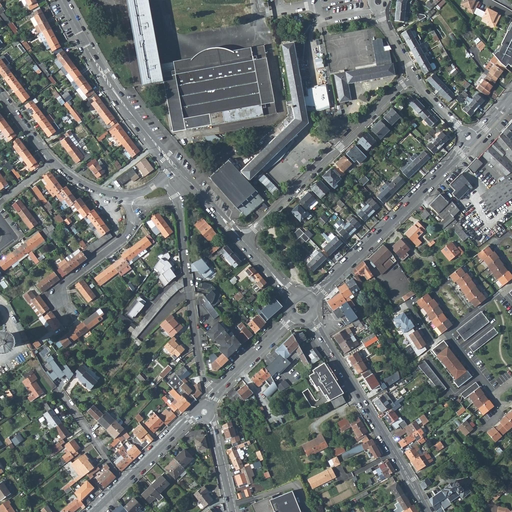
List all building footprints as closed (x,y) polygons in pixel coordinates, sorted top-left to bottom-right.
[(24,0),(26,3),(30,9),(38,5),(35,0),(24,0)] [(126,0),(142,86),(164,81),(160,64),(158,50),(157,45),(152,16),(148,0),(126,0)] [(148,0),(152,16),(157,45),(159,36),(160,29),(160,25),(160,21),(160,18),(159,15),(159,12),(157,8),(156,4),(155,1),(153,0),(148,0)] [(430,11),(431,11),(431,10),(432,9),(433,8),(435,7),(435,6),(437,4),(439,2),(435,0),(434,0),(431,4),(428,3),(425,7),(430,11)] [(472,13),(479,2),(475,0),(463,0),(462,3),(468,7),(466,10),(472,13)] [(396,12),(405,13),(409,13),(410,4),(397,2),(396,12)] [(423,6),(420,11),(426,14),(428,13),(429,12),(430,11),(425,7),(423,6)] [(34,17),(38,24),(46,20),(39,7),(33,11),(36,16),(34,17)] [(488,23),(494,27),(500,16),(496,13),(497,12),(488,7),(483,16),(489,20),(488,23)] [(0,14),(7,23),(9,21),(3,12),(0,14)] [(396,12),(395,21),(405,22),(405,13),(396,12)] [(34,17),(30,19),(34,27),(38,24),(34,17)] [(38,24),(42,32),(50,28),(46,20),(38,24)] [(8,25),(16,35),(18,33),(16,29),(17,29),(13,23),(8,25)] [(497,49),(492,55),(493,56),(497,61),(505,67),(508,64),(510,66),(511,63),(511,60),(511,61),(511,59),(511,23),(509,30),(508,29),(500,43),(501,43),(498,50),(497,49)] [(50,28),(42,32),(46,40),(54,35),(50,28)] [(406,41),(414,37),(409,29),(401,33),(406,41)] [(406,41),(410,50),(418,45),(421,44),(419,40),(421,39),(418,34),(414,37),(406,41)] [(54,54),(61,48),(54,35),(46,40),(50,47),(54,54)] [(25,51),(16,39),(11,44),(13,47),(16,45),(22,53),(25,51)] [(42,42),(46,49),(50,47),(46,40),(42,42)] [(480,50),(485,46),(480,41),(475,45),(480,50)] [(22,43),(27,50),(30,48),(25,42),(22,43)] [(287,115),(289,117),(282,124),(278,128),(282,132),(242,172),(249,180),(308,123),(294,43),(283,45),(293,106),(287,107),(289,114),(287,115)] [(265,45),(231,51),(228,49),(224,48),(221,47),(218,47),(214,48),(212,48),(211,48),(206,50),(202,51),(199,53),(196,55),(193,57),(160,64),(164,81),(174,132),(277,112),(266,50),(265,45)] [(415,58),(423,53),(426,51),(424,47),(421,49),(418,45),(410,50),(415,58)] [(63,66),(71,61),(61,48),(54,54),(58,58),(63,66)] [(25,51),(22,53),(27,60),(31,58),(25,51)] [(415,58),(419,66),(430,60),(432,59),(429,54),(425,56),(423,53),(415,58)] [(497,79),(505,67),(497,61),(493,56),(489,62),(490,63),(494,65),(489,72),(488,73),(497,79)] [(55,61),(60,68),(63,66),(58,58),(55,61)] [(430,60),(419,66),(424,74),(435,68),(435,66),(433,63),(432,62),(430,60)] [(71,61),(63,66),(69,73),(76,68),(71,61)] [(6,66),(0,70),(0,72),(4,78),(11,73),(9,70),(13,67),(9,63),(6,66)] [(48,78),(51,76),(41,63),(38,65),(48,78)] [(394,75),(392,63),(334,74),(338,101),(350,99),(348,83),(394,75)] [(494,65),(490,63),(485,69),(489,72),(494,65)] [(41,72),(36,65),(31,68),(37,75),(41,72)] [(63,66),(60,68),(66,75),(69,73),(63,66)] [(76,68),(69,73),(74,80),(81,74),(76,68)] [(16,79),(11,73),(4,78),(9,85),(16,79)] [(66,75),(71,82),(74,80),(69,73),(66,75)] [(445,85),(434,73),(428,80),(438,91),(445,85)] [(497,79),(488,73),(486,75),(487,76),(495,82),(497,79)] [(86,81),(81,74),(74,80),(79,87),(86,81)] [(495,82),(487,76),(478,89),(488,96),(490,92),(489,91),(496,82),(495,82)] [(16,79),(9,85),(15,92),(22,87),(16,79)] [(71,82),(76,89),(77,88),(79,87),(74,80),(71,82)] [(86,97),(94,91),(86,81),(79,87),(86,97)] [(449,102),(455,96),(445,85),(438,91),(449,102)] [(15,92),(22,102),(29,97),(22,87),(15,92)] [(79,87),(77,88),(84,98),(86,97),(79,87)] [(59,95),(54,89),(51,91),(56,98),(59,95)] [(69,94),(64,89),(59,93),(64,98),(69,94)] [(95,93),(88,99),(99,114),(107,108),(95,93)] [(456,98),(460,102),(465,97),(461,93),(456,98)] [(470,101),(477,108),(484,100),(477,93),(471,100),(470,101)] [(409,95),(405,100),(420,116),(426,109),(416,98),(414,100),(409,95)] [(40,110),(32,100),(25,106),(32,116),(40,110)] [(63,103),(68,110),(71,108),(66,102),(66,101),(64,102),(63,103)] [(470,101),(463,109),(470,116),(477,108),(470,101)] [(399,110),(400,111),(403,107),(398,102),(395,106),(399,110)] [(68,110),(77,122),(80,120),(73,110),(71,108),(68,110)] [(107,108),(99,114),(108,125),(110,124),(112,127),(118,123),(107,108)] [(400,116),(392,108),(383,116),(391,124),(400,116)] [(437,120),(426,109),(420,116),(431,127),(437,120)] [(40,110),(32,116),(38,122),(45,117),(40,110)] [(45,117),(38,122),(43,130),(50,124),(54,121),(49,114),(45,117)] [(3,118),(0,120),(0,128),(1,130),(8,125),(3,118)] [(388,129),(380,120),(371,129),(380,138),(386,133),(386,132),(388,129)] [(511,122),(482,155),(503,176),(502,177),(504,179),(487,190),(479,196),(486,205),(491,212),(511,196),(511,122)] [(122,143),(129,138),(118,123),(112,127),(111,128),(112,130),(122,143)] [(50,124),(43,130),(48,137),(56,131),(50,124)] [(9,141),(16,135),(8,125),(1,130),(9,141)] [(118,146),(122,143),(112,130),(108,134),(118,146)] [(65,134),(67,137),(60,142),(68,152),(82,142),(81,140),(75,144),(69,136),(72,133),(70,131),(65,134)] [(449,138),(442,131),(435,138),(442,146),(449,138)] [(376,141),(367,132),(359,141),(367,149),(376,141)] [(208,140),(213,142),(214,139),(219,141),(220,138),(211,133),(208,140)] [(26,148),(18,138),(14,142),(16,145),(14,147),(19,154),(26,148)] [(132,157),(139,151),(129,138),(122,143),(132,157)] [(442,146),(435,138),(427,146),(434,153),(442,146)] [(76,163),(83,158),(85,161),(91,156),(88,153),(84,156),(83,155),(85,153),(80,147),(84,144),(82,142),(68,152),(76,163)] [(367,156),(355,144),(346,153),(354,162),(357,159),(360,162),(367,156)] [(26,148),(19,154),(24,161),(31,155),(26,148)] [(416,158),(413,155),(410,158),(419,168),(431,157),(424,150),(416,158)] [(31,170),(39,165),(31,155),(24,161),(31,170)] [(352,164),(344,155),(335,164),(337,166),(334,169),(342,177),(345,174),(344,172),(352,164)] [(402,171),(409,178),(419,168),(410,158),(408,156),(406,159),(408,161),(401,167),(403,170),(402,171)] [(97,161),(94,158),(86,164),(97,178),(105,172),(101,168),(104,166),(99,160),(97,161)] [(136,164),(145,176),(154,169),(145,158),(136,164)] [(473,172),(482,163),(476,158),(467,167),(473,172)] [(251,183),(229,160),(210,178),(240,210),(240,209),(247,217),(257,208),(265,199),(258,192),(259,191),(253,186),(251,183)] [(121,167),(116,161),(113,163),(118,170),(121,167)] [(11,170),(13,169),(8,162),(4,165),(5,165),(9,172),(11,170)] [(341,179),(331,169),(323,177),(333,187),(341,179)] [(50,172),(43,177),(50,187),(57,181),(50,172)] [(463,175),(461,173),(449,185),(455,191),(452,194),(453,195),(452,196),(454,197),(455,197),(458,200),(472,186),(463,175)] [(0,189),(3,187),(4,189),(8,186),(0,174),(0,189)] [(133,176),(130,179),(133,182),(139,177),(136,174),(133,176)] [(363,186),(369,180),(364,174),(363,175),(358,180),(363,186)] [(405,182),(399,175),(390,183),(388,186),(394,192),(405,182)] [(63,188),(57,181),(50,187),(47,189),(53,196),(55,194),(63,188)] [(317,186),(316,184),(312,188),(322,199),(330,191),(321,182),(317,186)] [(394,192),(388,186),(385,182),(379,188),(382,192),(377,196),(384,203),(394,192)] [(41,194),(35,186),(32,189),(38,197),(41,194)] [(61,201),(71,193),(66,186),(63,188),(55,194),(61,201)] [(459,211),(443,192),(443,191),(429,206),(442,220),(441,221),(446,225),(445,226),(449,230),(450,229),(453,227),(452,226),(457,222),(452,217),(459,211)] [(316,199),(309,192),(301,199),(302,200),(300,203),(309,212),(311,209),(309,206),(316,199)] [(76,200),(71,193),(61,201),(66,208),(70,205),(76,200)] [(43,204),(47,201),(41,194),(38,197),(43,204)] [(365,202),(367,204),(365,207),(372,214),(380,207),(370,196),(365,202)] [(76,200),(70,205),(75,212),(78,210),(85,204),(80,197),(76,200)] [(336,202),(341,207),(345,204),(339,199),(336,202)] [(20,200),(12,206),(20,216),(28,210),(20,200)] [(48,211),(53,208),(47,201),(43,204),(48,211)] [(90,212),(85,204),(78,210),(83,217),(90,212)] [(308,215),(299,205),(292,212),(302,221),(308,215)] [(357,214),(364,221),(372,214),(365,207),(357,214)] [(90,212),(83,217),(88,224),(89,224),(99,216),(93,209),(90,212)] [(30,229),(38,223),(28,210),(20,216),(30,229)] [(423,220),(429,214),(424,210),(419,215),(423,220)] [(173,232),(159,213),(146,223),(156,235),(161,232),(165,238),(173,232)] [(63,221),(64,221),(58,214),(53,217),(57,222),(60,223),(63,221)] [(347,218),(350,221),(346,225),(353,232),(361,225),(351,214),(347,218)] [(104,223),(99,216),(89,224),(94,231),(96,229),(104,223)] [(323,225),(325,222),(320,217),(317,220),(323,225)] [(213,230),(203,218),(194,225),(209,242),(217,235),(213,230)] [(418,237),(427,230),(419,221),(407,233),(418,245),(422,242),(418,237)] [(446,225),(441,221),(438,224),(445,232),(446,233),(449,230),(445,226),(446,225)] [(102,236),(105,234),(108,231),(109,230),(104,223),(96,229),(102,236)] [(42,230),(46,235),(53,229),(55,228),(53,224),(46,229),(45,228),(42,230)] [(453,227),(450,229),(453,232),(454,230),(464,241),(468,236),(461,228),(461,229),(456,224),(453,227)] [(353,232),(346,225),(344,227),(341,225),(336,230),(346,240),(353,232)] [(99,238),(102,236),(96,229),(94,231),(93,232),(98,239),(99,238)] [(296,241),(301,236),(303,234),(299,229),(294,234),(296,241)] [(309,238),(313,234),(308,229),(304,233),(309,238)] [(44,240),(38,232),(25,242),(31,250),(44,240)] [(306,241),(309,238),(304,233),(303,234),(301,236),(306,241)] [(154,242),(148,234),(131,247),(140,258),(147,252),(144,249),(154,242)] [(324,236),(330,242),(336,249),(342,243),(336,236),(332,240),(326,234),(324,236)] [(406,252),(409,249),(400,239),(395,243),(396,244),(391,248),(402,260),(408,255),(406,252)] [(435,242),(432,239),(425,246),(428,248),(435,242)] [(87,247),(88,247),(82,240),(79,243),(84,250),(87,247)] [(12,253),(17,260),(27,253),(31,250),(25,242),(12,253)] [(323,248),(330,255),(336,249),(330,242),(323,248)] [(459,247),(457,249),(452,242),(441,251),(449,261),(456,255),(459,258),(464,253),(459,247)] [(217,243),(206,252),(209,256),(220,247),(217,243)] [(241,262),(226,245),(219,252),(221,254),(222,253),(225,257),(224,258),(230,266),(232,265),(234,268),(241,262)] [(383,245),(368,259),(371,262),(370,263),(372,266),(373,264),(377,268),(381,274),(393,262),(388,257),(391,254),(383,245)] [(498,279),(503,285),(511,278),(511,276),(509,273),(511,272),(510,270),(507,271),(504,267),(506,266),(504,264),(503,265),(499,260),(501,259),(500,257),(498,258),(495,253),(497,252),(495,250),(492,252),(489,248),(491,246),(489,245),(477,254),(482,260),(483,259),(488,266),(493,273),(492,273),(497,279),(498,279)] [(122,256),(128,264),(129,265),(140,258),(131,247),(121,255),(122,256)] [(320,265),(326,259),(316,249),(310,255),(313,258),(320,265)] [(27,253),(37,266),(41,263),(39,261),(37,259),(31,250),(27,253)] [(80,264),(86,259),(86,258),(85,257),(88,255),(84,250),(74,257),(80,264)] [(160,274),(172,266),(174,264),(171,260),(169,261),(168,260),(170,257),(168,252),(163,254),(153,268),(158,271),(160,274)] [(221,254),(219,252),(211,258),(213,261),(221,254)] [(11,265),(13,268),(19,263),(17,260),(12,253),(0,261),(0,271),(1,273),(11,265)] [(74,257),(72,254),(65,260),(67,262),(74,257)] [(112,264),(118,272),(128,264),(122,256),(112,264)] [(72,269),(80,264),(74,257),(67,262),(72,269)] [(205,278),(212,272),(207,265),(209,263),(204,257),(191,264),(192,271),(198,270),(198,272),(203,278),(205,278)] [(313,258),(307,264),(314,271),(320,265),(313,258)] [(356,275),(357,276),(365,271),(371,280),(375,278),(362,261),(353,270),(356,275)] [(57,271),(62,277),(72,269),(67,262),(60,268),(57,271)] [(94,278),(100,286),(118,272),(112,264),(94,278)] [(128,264),(118,272),(120,274),(130,267),(129,265),(128,264)] [(160,274),(158,277),(165,286),(173,278),(176,276),(172,271),(175,270),(172,266),(160,274)] [(258,282),(262,278),(253,268),(251,269),(249,267),(245,270),(250,276),(251,275),(257,283),(258,282)] [(460,268),(448,277),(449,279),(451,277),(454,282),(454,283),(455,285),(457,283),(461,287),(458,289),(460,291),(462,290),(465,294),(463,296),(464,298),(466,297),(469,301),(468,302),(470,304),(472,303),(475,307),(485,299),(480,293),(474,287),(475,286),(470,280),(471,279),(466,273),(465,274),(460,268)] [(37,284),(43,292),(60,279),(54,272),(37,284)] [(136,337),(170,297),(175,293),(178,290),(183,286),(182,279),(182,278),(180,280),(178,282),(169,289),(164,293),(136,327),(134,329),(131,333),(136,337)] [(252,287),(256,292),(260,289),(261,289),(267,284),(262,278),(258,282),(257,283),(252,287)] [(354,281),(352,278),(345,283),(351,293),(355,291),(359,288),(354,281)] [(359,288),(359,289),(364,286),(359,278),(354,281),(359,288)] [(83,280),(75,285),(85,299),(93,293),(83,280)] [(218,298),(221,295),(211,284),(201,281),(200,288),(207,290),(209,292),(204,296),(205,298),(208,302),(212,307),(219,301),(218,298)] [(351,293),(345,283),(337,288),(340,292),(350,307),(354,305),(350,298),(348,295),(351,293)] [(403,296),(405,300),(416,292),(413,288),(403,296)] [(39,295),(35,298),(30,291),(23,296),(39,318),(50,310),(39,295)] [(239,292),(233,297),(237,302),(244,296),(242,295),(239,292)] [(350,307),(340,292),(326,301),(333,311),(332,312),(337,319),(343,315),(345,317),(342,319),(346,325),(350,323),(357,318),(350,307)] [(428,292),(416,302),(421,308),(422,307),(427,314),(432,320),(431,321),(436,327),(437,327),(442,333),(452,325),(449,321),(450,319),(449,317),(446,319),(443,315),(445,313),(443,311),(442,312),(438,308),(440,306),(439,304),(437,306),(434,301),(436,300),(434,298),(431,300),(428,296),(430,294),(428,292)] [(249,303),(255,298),(252,295),(246,300),(249,303)] [(141,309),(144,305),(143,304),(146,301),(139,297),(137,300),(138,301),(128,314),(133,318),(139,312),(141,309)] [(213,320),(219,316),(212,307),(208,302),(205,298),(203,300),(205,303),(202,305),(213,320)] [(260,310),(257,307),(255,309),(259,314),(265,321),(280,308),(281,305),(275,298),(260,310)] [(105,316),(100,309),(83,322),(88,329),(105,316)] [(54,330),(61,325),(51,311),(44,317),(54,330)] [(456,330),(464,341),(489,322),(481,311),(456,330)] [(412,328),(414,326),(412,324),(411,324),(410,323),(411,322),(410,319),(408,320),(403,312),(393,319),(398,327),(400,326),(402,328),(401,328),(404,333),(412,328)] [(136,327),(120,313),(118,315),(134,329),(136,327)] [(160,325),(172,338),(174,336),(176,333),(179,331),(182,328),(183,327),(170,314),(160,325)] [(264,324),(266,322),(265,321),(259,314),(249,322),(247,324),(255,332),(264,324)] [(249,322),(242,315),(240,317),(247,325),(247,324),(249,322)] [(360,322),(357,318),(350,323),(353,327),(357,325),(359,328),(363,326),(360,322)] [(84,332),(88,329),(83,322),(73,329),(78,337),(84,332)] [(241,344),(243,342),(245,341),(252,335),(241,322),(237,326),(239,328),(235,331),(231,327),(228,329),(229,330),(233,335),(241,344)] [(237,348),(241,344),(233,335),(230,338),(224,332),(225,331),(218,323),(214,326),(210,330),(211,330),(214,334),(225,350),(222,354),(227,358),(230,355),(231,355),(237,349),(237,348)] [(493,327),(469,347),(473,352),(498,333),(493,327)] [(333,336),(339,344),(350,338),(347,334),(351,331),(348,328),(345,330),(345,329),(333,336)] [(410,344),(421,337),(416,330),(414,331),(412,328),(404,333),(403,334),(410,344)] [(59,340),(64,348),(78,337),(73,329),(59,340)] [(211,330),(210,330),(206,333),(207,336),(213,343),(215,341),(221,347),(218,350),(222,354),(225,350),(214,334),(211,330)] [(5,354),(10,353),(11,352),(14,349),(16,344),(16,340),(14,336),(11,333),(7,331),(3,331),(0,332),(0,353),(1,354),(5,354)] [(297,343),(305,339),(302,332),(298,334),(296,332),(291,334),(292,335),(297,343)] [(374,333),(361,341),(363,344),(376,336),(374,333)] [(304,366),(308,364),(308,362),(297,343),(292,335),(275,351),(278,355),(284,360),(295,349),(300,357),(304,366)] [(165,345),(171,351),(169,353),(175,359),(185,349),(181,345),(180,346),(175,341),(177,339),(174,336),(172,338),(165,345)] [(350,338),(339,344),(344,353),(358,344),(352,336),(350,338)] [(376,336),(363,344),(365,347),(377,339),(376,336)] [(426,345),(421,337),(410,344),(405,347),(409,353),(414,350),(417,356),(426,350),(424,346),(426,345)] [(443,340),(429,351),(434,357),(435,357),(437,355),(440,359),(441,359),(443,363),(449,371),(450,371),(453,374),(452,375),(455,379),(453,380),(453,381),(458,387),(471,376),(466,370),(466,371),(463,367),(462,368),(458,363),(459,362),(454,355),(452,357),(448,351),(450,350),(447,347),(448,347),(443,340)] [(44,356),(51,351),(47,346),(41,351),(44,356)] [(314,363),(321,357),(314,348),(310,351),(311,353),(308,355),(312,360),(308,362),(308,364),(310,366),(314,363)] [(272,361),(265,368),(270,375),(272,377),(277,371),(280,373),(282,371),(289,364),(296,358),(297,360),(300,357),(295,349),(284,360),(278,355),(272,361)] [(358,356),(355,352),(347,357),(350,362),(349,362),(352,366),(353,366),(361,360),(358,356)] [(217,371),(221,367),(228,360),(227,358),(222,354),(218,358),(213,353),(210,356),(213,370),(217,371)] [(437,355),(435,357),(453,380),(455,379),(452,375),(453,374),(450,371),(449,371),(443,363),(441,359),(440,359),(437,355)] [(367,371),(361,360),(353,366),(358,374),(360,372),(361,375),(367,371)] [(417,365),(440,392),(445,388),(424,360),(417,365)] [(324,362),(312,369),(314,373),(308,376),(315,388),(318,387),(320,391),(323,397),(325,396),(328,401),(330,400),(341,394),(329,374),(331,373),(329,370),(327,371),(325,367),(326,367),(326,366),(324,362)] [(81,365),(74,374),(79,378),(79,379),(83,382),(87,386),(87,385),(92,388),(98,379),(86,370),(87,369),(81,365)] [(183,366),(175,373),(179,377),(186,370),(183,366)] [(265,368),(264,367),(255,375),(251,379),(253,382),(247,386),(251,391),(252,392),(257,387),(262,384),(262,383),(265,381),(270,387),(264,394),(269,398),(277,387),(272,377),(270,375),(265,368)] [(159,376),(173,389),(182,398),(183,397),(190,405),(196,399),(190,393),(188,394),(180,386),(184,383),(181,380),(179,377),(175,373),(174,375),(170,371),(168,369),(166,370),(165,369),(159,376)] [(25,380),(34,374),(31,370),(22,376),(25,380)] [(184,378),(190,373),(187,370),(186,370),(179,377),(181,380),(184,378)] [(361,374),(371,390),(378,385),(377,384),(369,370),(367,371),(361,375),(361,374)] [(378,385),(382,390),(402,376),(398,370),(377,384),(378,385)] [(331,373),(329,374),(341,394),(343,393),(331,373)] [(22,381),(32,395),(30,396),(30,397),(28,398),(30,402),(44,393),(35,380),(37,379),(34,374),(25,380),(22,381)] [(277,387),(280,392),(290,386),(284,380),(277,387)] [(190,388),(191,389),(190,390),(191,391),(190,393),(196,399),(202,393),(200,382),(193,385),(190,388)] [(464,399),(468,396),(479,387),(475,382),(460,394),(464,399)] [(191,391),(190,390),(187,386),(184,383),(180,386),(188,394),(190,393),(191,391)] [(244,400),(250,395),(251,398),(252,400),(255,399),(252,393),(252,392),(251,391),(247,386),(246,384),(245,384),(236,392),(237,392),(231,398),(230,399),(227,401),(229,405),(231,404),(233,407),(236,406),(235,402),(237,402),(234,400),(238,397),(239,398),(238,399),(241,402),(244,400)] [(388,394),(396,388),(393,384),(385,389),(388,394)] [(479,387),(468,396),(472,402),(472,403),(477,409),(482,415),(492,407),(489,403),(491,402),(490,399),(487,402),(484,397),(486,396),(484,394),(483,395),(479,390),(481,389),(480,386),(479,387)] [(236,392),(233,388),(226,395),(230,399),(231,398),(237,392),(236,392)] [(173,389),(169,393),(173,396),(170,400),(182,413),(190,405),(183,397),(182,398),(173,389)] [(341,394),(330,400),(334,408),(345,402),(341,394)] [(382,412),(394,402),(393,400),(391,401),(386,395),(384,397),(382,395),(373,401),(382,412)] [(167,399),(164,396),(161,399),(165,403),(174,412),(177,409),(168,399),(167,399)] [(103,415),(93,405),(87,411),(97,421),(103,415)] [(465,409),(462,407),(455,412),(458,416),(465,410),(465,409)] [(54,428),(61,423),(51,408),(50,409),(47,411),(43,414),(48,420),(50,424),(51,424),(54,428)] [(225,415),(223,416),(221,408),(217,409),(217,410),(217,412),(218,417),(219,417),(220,421),(226,419),(225,415)] [(168,410),(167,409),(158,417),(163,423),(166,426),(176,416),(171,411),(169,412),(167,411),(168,410)] [(399,418),(392,410),(384,417),(390,425),(392,424),(393,423),(394,425),(393,426),(396,429),(399,427),(401,430),(403,428),(407,426),(403,420),(402,421),(399,418)] [(493,427),(486,433),(494,442),(501,436),(506,431),(511,425),(511,412),(510,411),(498,422),(500,424),(494,429),(493,427)] [(97,421),(106,430),(115,420),(109,415),(106,412),(103,415),(97,421)] [(155,414),(144,424),(153,433),(163,423),(158,417),(155,414)] [(368,441),(364,434),(367,432),(358,417),(349,423),(339,428),(341,432),(352,427),(357,435),(354,437),(356,441),(360,439),(363,443),(368,441)] [(407,426),(403,428),(408,435),(420,427),(422,426),(425,424),(420,417),(412,422),(416,427),(414,428),(413,427),(411,428),(408,425),(407,426)] [(349,423),(346,418),(336,423),(339,428),(349,423)] [(120,434),(120,433),(123,430),(124,429),(120,425),(115,420),(106,430),(115,438),(116,438),(116,437),(118,435),(120,434)] [(238,435),(235,435),(230,421),(223,424),(224,429),(223,429),(226,439),(230,437),(232,443),(240,440),(238,435)] [(472,430),(465,421),(457,427),(459,430),(464,436),(472,430)] [(62,439),(69,434),(61,423),(54,428),(58,433),(56,434),(59,438),(59,443),(49,450),(51,453),(61,446),(65,443),(62,439)] [(154,440),(141,425),(133,432),(142,443),(146,439),(150,444),(154,440)] [(420,427),(408,435),(398,442),(401,447),(415,438),(416,441),(422,437),(420,435),(422,433),(422,432),(425,430),(422,426),(420,427)] [(120,433),(123,437),(125,440),(129,437),(123,430),(120,433)] [(9,437),(11,439),(10,439),(13,443),(21,437),(19,434),(15,436),(14,434),(9,437)] [(308,456),(328,446),(322,434),(317,436),(318,438),(302,446),(308,456)] [(198,450),(208,448),(205,436),(195,438),(198,450)] [(113,447),(119,441),(116,437),(116,438),(115,438),(110,443),(113,447)] [(80,448),(73,439),(65,445),(66,448),(64,450),(67,453),(62,457),(67,463),(78,453),(76,451),(80,448)] [(376,449),(371,439),(368,441),(363,443),(359,445),(357,446),(346,451),(349,456),(362,449),(363,451),(369,448),(375,459),(382,455),(378,448),(376,449)] [(229,454),(233,463),(236,470),(242,468),(243,467),(240,460),(236,450),(240,448),(248,444),(247,441),(245,442),(226,450),(228,455),(229,454)] [(125,452),(133,460),(141,452),(135,445),(130,449),(128,452),(127,450),(125,452)] [(416,445),(405,452),(411,461),(419,455),(416,451),(419,449),(416,445)] [(61,446),(51,453),(53,455),(63,448),(61,446)] [(118,453),(121,455),(128,465),(133,460),(125,452),(127,450),(123,446),(117,451),(118,453)] [(334,457),(336,456),(339,455),(345,452),(342,446),(331,452),(334,457)] [(183,468),(193,458),(184,449),(174,459),(183,468)] [(342,460),(363,451),(362,449),(349,456),(346,451),(345,452),(339,455),(342,460)] [(121,455),(118,453),(117,451),(116,450),(115,452),(115,453),(114,454),(118,457),(114,461),(115,462),(114,463),(117,466),(121,471),(128,465),(121,455)] [(417,471),(431,461),(424,452),(422,454),(419,455),(411,461),(417,471)] [(94,467),(88,459),(84,453),(72,463),(76,468),(81,474),(79,475),(73,479),(74,480),(75,482),(86,473),(92,469),(94,467)] [(334,457),(330,459),(334,467),(340,464),(336,456),(334,457)] [(179,475),(185,470),(183,468),(174,459),(171,462),(172,463),(165,469),(175,479),(179,475)] [(251,468),(255,466),(264,463),(262,460),(243,467),(242,468),(243,471),(248,469),(251,468)] [(382,462),(383,463),(378,466),(380,468),(383,473),(392,467),(387,460),(382,462)] [(450,465),(447,461),(441,466),(444,470),(450,465)] [(104,488),(116,477),(108,469),(109,468),(106,463),(106,464),(102,467),(106,471),(97,479),(96,478),(95,479),(104,488)] [(215,471),(214,464),(206,466),(213,473),(215,471)] [(97,465),(92,469),(86,473),(89,477),(92,474),(91,472),(93,471),(94,473),(100,468),(97,465)] [(374,468),(375,467),(374,466),(366,470),(368,475),(370,473),(375,470),(374,468)] [(394,472),(392,467),(383,473),(379,475),(379,476),(379,477),(381,480),(383,480),(382,477),(383,477),(384,476),(386,478),(389,477),(390,476),(390,475),(394,472)] [(245,482),(246,482),(247,485),(253,482),(250,475),(248,469),(243,471),(244,473),(235,476),(239,484),(245,482)] [(328,473),(327,470),(308,480),(312,489),(332,479),(328,473)] [(159,494),(169,485),(161,476),(151,485),(152,486),(159,494)] [(423,489),(429,485),(425,479),(420,484),(423,489)] [(62,489),(64,491),(70,486),(75,482),(74,480),(62,489)] [(0,498),(1,500),(11,493),(2,481),(0,482),(0,498)] [(87,481),(74,492),(78,497),(80,501),(83,498),(84,498),(91,492),(90,491),(94,488),(87,481)] [(188,486),(191,489),(198,484),(195,481),(188,486)] [(466,487),(464,485),(462,488),(455,481),(442,490),(446,497),(455,490),(458,493),(459,493),(461,494),(459,496),(462,499),(467,494),(463,489),(466,487)] [(404,494),(397,483),(389,487),(397,499),(404,494)] [(163,498),(159,494),(152,486),(148,490),(147,489),(141,495),(149,503),(154,498),(158,502),(163,498)] [(212,500),(206,493),(207,491),(203,486),(193,494),(203,507),(205,506),(212,500)] [(503,486),(494,495),(497,497),(504,490),(505,491),(506,489),(503,486)] [(251,495),(250,492),(253,491),(252,487),(245,490),(245,491),(247,496),(251,495)] [(446,497),(442,490),(434,495),(442,507),(444,510),(451,504),(450,502),(446,497)] [(458,493),(455,490),(446,497),(450,502),(459,496),(461,494),(459,493),(458,493)] [(301,511),(294,491),(273,499),(272,496),(251,504),(254,511),(301,511)] [(368,494),(367,491),(355,498),(356,500),(368,494)] [(397,499),(404,510),(411,506),(404,494),(397,499)] [(434,495),(429,499),(435,511),(436,511),(442,507),(434,495)] [(72,511),(80,506),(82,509),(85,507),(81,502),(80,501),(78,497),(61,511),(72,511)] [(346,503),(348,507),(357,502),(356,500),(355,498),(346,503)] [(124,508),(127,511),(135,511),(141,507),(134,499),(124,508)] [(14,511),(11,507),(9,504),(11,504),(8,500),(0,505),(0,511),(14,511)] [(211,509),(211,511),(221,511),(219,502),(210,504),(211,509)]
